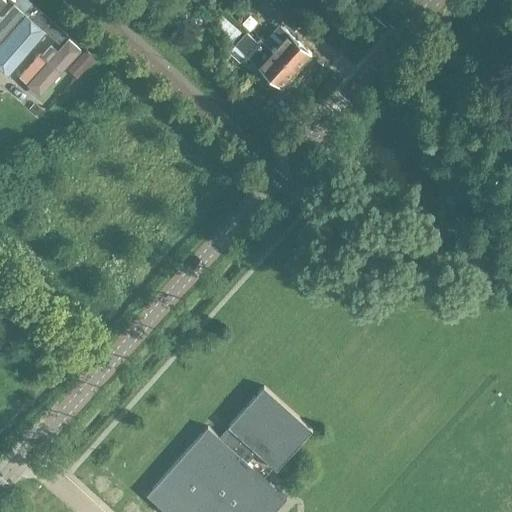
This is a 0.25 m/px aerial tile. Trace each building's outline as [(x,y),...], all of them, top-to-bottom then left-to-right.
[(15,0),(0,17),(0,58),(2,60),(38,20),(15,0)] [(291,28),(300,18),(280,0),(262,0),(257,6),(275,22),(279,17),(291,28)] [(273,50),(264,42),(260,38),(257,41),(233,20),(220,35),(243,56),(245,54),(281,86),(297,69),(274,49),(273,50)] [(280,24),(264,42),(273,50),(274,49),(297,69),(312,52),(280,24)] [(68,34),(26,81),(40,95),(83,47),(68,34)] [(79,75),(96,57),(86,47),(69,65),(79,75)] [(147,495),(166,511),(274,511),(287,498),(246,462),(257,450),(278,469),(313,430),(265,387),(219,437),(207,427),(147,495)]
